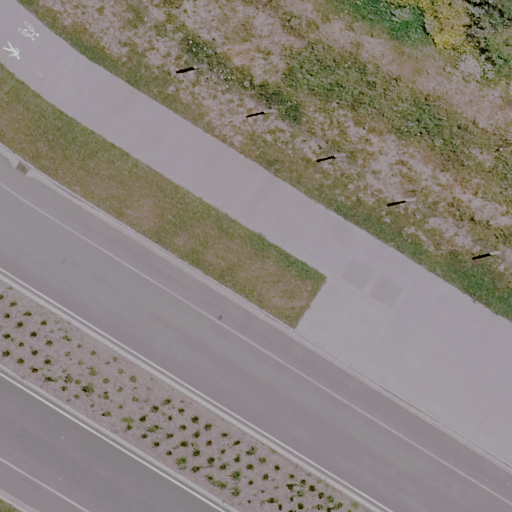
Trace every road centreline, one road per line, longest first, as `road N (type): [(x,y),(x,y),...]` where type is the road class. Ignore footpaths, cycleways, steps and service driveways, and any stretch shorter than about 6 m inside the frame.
road 1 (secondary): [(0,214),(480,511)]
road 2 (secondary): [(132,511),(0,429)]
